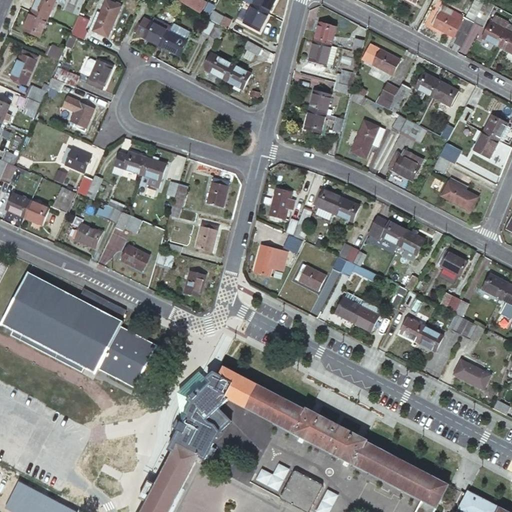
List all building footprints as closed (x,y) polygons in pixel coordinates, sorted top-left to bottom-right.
[(55,0),(37,0),(32,12),(48,19),(56,0),(55,0)] [(82,9),(85,0),(66,0),(65,1),(82,9)] [(97,11),(90,29),(108,36),(123,3),(116,0),(106,0),(101,12),(97,11)] [(202,0),(179,0),(183,2),(199,11),(205,2),(202,0)] [(255,0),(252,5),(267,13),(273,0),(255,0)] [(473,0),(465,16),(475,21),(485,0),(473,0)] [(486,0),(485,0),(475,21),(483,25),(494,4),(486,0)] [(78,16),(79,15),(82,9),(65,1),(62,9),(78,16)] [(206,1),(200,12),(207,15),(213,4),(206,1)] [(267,13),(252,5),(244,21),(259,29),(267,13)] [(208,16),(216,21),(220,23),(224,14),(212,8),(208,16)] [(435,25),(453,35),(463,15),(452,9),(450,14),(439,9),(431,23),(435,24),(435,25)] [(48,19),(32,12),(24,29),(40,36),(48,19)] [(78,16),(73,29),(71,33),(84,39),(88,31),(87,28),(90,20),(79,15),(78,16)] [(201,30),(209,34),(216,21),(208,16),(201,30)] [(500,46),(509,31),(505,28),(508,23),(495,16),(483,37),(500,46)] [(136,32),(161,45),(169,30),(144,17),(136,32)] [(216,21),(209,34),(216,38),(223,25),(220,23),(216,21)] [(319,21),(314,40),(331,45),(336,26),(319,21)] [(169,30),(161,45),(179,54),(186,39),(169,30)] [(511,32),(509,31),(500,46),(511,52),(511,32)] [(351,50),(361,53),(365,40),(355,37),(351,50)] [(261,46),(247,38),(243,46),(257,53),(261,46)] [(331,45),(314,40),(309,59),(327,63),(327,62),(331,45)] [(47,54),(59,60),(64,50),(51,45),(47,54)] [(338,47),(331,45),(327,62),(334,64),(338,47)] [(381,49),(373,63),(382,67),(392,73),(400,59),(381,49)] [(15,51),(5,73),(21,80),(30,61),(25,59),(26,56),(15,51)] [(225,78),(233,63),(211,51),(204,65),(205,68),(225,78)] [(92,76),(98,62),(92,59),(88,60),(84,70),(86,73),(92,76)] [(92,76),(88,83),(103,89),(113,66),(98,60),(98,62),(92,76)] [(233,63),(225,78),(243,88),(251,72),(233,63)] [(56,67),(53,75),(82,88),(85,80),(56,67)] [(336,81),(353,85),(356,73),(340,69),(336,81)] [(416,87),(433,96),(441,80),(424,72),(416,87)] [(52,76),(49,85),(61,90),(65,82),(52,76)] [(441,80),(433,96),(450,106),(459,90),(441,80)] [(351,94),(352,90),(353,85),(339,82),(336,81),(334,90),(351,94)] [(374,102),(389,109),(400,88),(386,81),(374,102)] [(32,84),(27,97),(28,97),(41,103),(47,90),(32,84)] [(400,88),(389,109),(396,112),(403,97),(406,99),(412,88),(402,84),(400,88)] [(314,90),(309,108),(325,112),(330,114),(332,107),(327,106),(330,94),(314,90)] [(368,98),(358,93),(354,100),(364,105),(368,98)] [(76,110),(72,120),(86,127),(96,108),(70,96),(65,105),(76,110)] [(35,117),(41,103),(28,97),(25,105),(26,106),(23,112),(35,117)] [(0,100),(0,122),(2,123),(4,120),(6,114),(10,105),(0,100)] [(466,105),(459,118),(466,122),(473,109),(466,105)] [(325,112),(309,108),(305,127),(321,131),(325,112)] [(400,128),(406,118),(399,114),(392,127),(399,131),(400,128)] [(341,132),(345,118),(337,115),(333,129),(341,132)] [(492,115),(484,131),(499,139),(507,123),(492,115)] [(429,130),(418,124),(406,118),(400,128),(412,135),(423,141),(429,130)] [(364,120),(351,150),(366,156),(371,143),(376,145),(384,128),(364,120)] [(441,136),(448,140),(455,127),(448,123),(441,136)] [(484,131),(478,128),(473,137),(479,140),(475,148),(490,156),(499,139),(484,131)] [(441,154),(452,160),(459,146),(448,140),(441,154)] [(18,156),(20,150),(9,145),(6,150),(18,156)] [(73,149),(66,163),(84,171),(91,157),(73,149)] [(2,159),(8,161),(14,164),(18,156),(6,150),(2,159)] [(124,167),(143,173),(148,158),(129,151),(129,154),(120,151),(115,164),(124,167)] [(396,152),(389,166),(413,179),(423,159),(413,153),(409,159),(396,152)] [(446,172),(452,160),(441,154),(435,166),(446,172)] [(0,177),(1,178),(8,161),(2,159),(0,157),(0,177)] [(148,158),(143,173),(149,175),(161,179),(166,164),(148,158)] [(8,161),(1,178),(9,182),(15,170),(17,165),(14,164),(8,161)] [(31,171),(17,165),(15,170),(28,176),(31,171)] [(61,168),(56,180),(63,183),(68,171),(61,168)] [(85,174),(77,192),(86,195),(93,178),(85,174)] [(161,179),(149,175),(147,182),(159,186),(161,179)] [(93,178),(86,195),(93,198),(101,179),(94,176),(93,178)] [(450,177),(449,180),(467,189),(469,186),(450,177)] [(230,183),(218,180),(213,179),(207,202),(224,206),(229,186),(230,183)] [(166,193),(175,196),(179,183),(170,180),(166,193)] [(467,189),(449,180),(441,194),(470,209),(478,195),(467,189)] [(173,205),(182,207),(188,185),(179,183),(175,196),(173,205)] [(75,190),(68,187),(60,203),(67,207),(75,190)] [(275,187),(269,213),(285,217),(292,192),(275,187)] [(335,213),(342,198),(323,190),(320,188),(314,204),(317,205),(335,213)] [(7,208),(25,216),(32,200),(14,192),(7,208)] [(107,204),(121,210),(124,204),(110,198),(107,204)] [(360,206),(342,198),(335,213),(353,221),(360,206)] [(32,200),(25,216),(43,224),(50,208),(32,200)] [(121,211),(121,210),(107,204),(106,204),(101,215),(116,222),(121,211)] [(179,215),(182,207),(173,205),(170,213),(179,215)] [(299,221),(294,235),(302,238),(307,224),(312,210),(304,207),(299,220),(299,221)] [(121,211),(116,222),(115,224),(123,227),(124,225),(138,231),(142,221),(121,211)] [(376,215),(367,232),(380,239),(382,235),(399,244),(407,230),(390,221),(389,222),(376,215)] [(287,232),(294,235),(299,221),(299,220),(292,218),(287,232)] [(82,224),(76,238),(95,247),(102,233),(82,224)] [(211,228),(201,225),(195,247),(212,251),(218,227),(211,225),(211,228)] [(411,232),(407,230),(399,244),(396,251),(411,260),(415,253),(416,253),(424,239),(416,235),(418,231),(413,229),(411,232)] [(301,250),(305,243),(296,237),(292,245),(301,250)] [(162,241),(159,249),(175,253),(180,254),(182,246),(162,241)] [(261,244),(254,269),(270,274),(272,266),(284,269),(288,252),(261,244)] [(127,245),(121,259),(141,268),(147,254),(127,245)] [(353,259),(358,250),(359,248),(352,245),(346,256),(353,259)] [(436,264),(439,265),(447,250),(444,248),(436,264)] [(175,253),(159,249),(156,263),(172,266),(175,253)] [(353,259),(352,260),(360,264),(365,254),(358,250),(353,259)] [(447,250),(439,265),(460,277),(469,261),(447,250)] [(0,255),(0,288),(13,262),(0,255)] [(333,266),(342,271),(348,259),(339,255),(333,266)] [(348,259),(342,271),(350,275),(352,270),(374,282),(379,273),(360,264),(352,260),(348,259)] [(303,262),(295,277),(319,289),(326,274),(303,262)] [(29,271),(2,322),(95,372),(98,368),(135,387),(158,344),(121,324),(123,321),(121,320),(127,308),(85,286),(79,298),(29,271)] [(189,271),(184,291),(201,295),(206,275),(189,271)] [(500,297),(508,281),(492,272),(483,288),(500,297)] [(406,287),(409,289),(413,291),(419,279),(412,276),(406,287)] [(511,283),(508,281),(500,297),(508,302),(505,307),(511,310),(511,283)] [(402,303),(409,289),(406,287),(401,285),(390,305),(399,309),(402,303)] [(409,307),(417,293),(413,291),(409,289),(402,303),(409,307)] [(439,304),(440,304),(454,312),(461,298),(446,290),(439,304)] [(348,291),(345,296),(362,305),(365,300),(348,291)] [(362,305),(345,296),(344,295),(335,311),(353,321),(362,305)] [(454,312),(455,312),(464,317),(471,303),(461,298),(454,312)] [(362,305),(353,321),(371,330),(379,314),(362,305)] [(447,327),(462,335),(470,319),(464,317),(455,312),(447,327)] [(401,333),(419,342),(428,327),(409,317),(401,333)] [(470,319),(462,335),(470,340),(479,324),(470,319)] [(479,324),(470,340),(476,343),(485,327),(479,324)] [(428,327),(419,342),(436,351),(444,335),(428,327)] [(462,360),(454,374),(483,389),(491,375),(462,360)] [(178,443),(142,511),(170,511),(201,455),(199,454),(228,397),(421,497),(413,511),(511,511),(467,488),(465,491),(457,507),(465,511),(432,511),(448,482),(432,474),(431,474),(367,441),(367,439),(352,431),(351,432),(322,417),(323,416),(309,409),(307,410),(240,375),(240,374),(225,366),(220,373),(216,371),(178,443)] [(511,397),(500,392),(497,399),(510,406),(511,402),(511,397)] [(493,408),(504,413),(506,415),(511,406),(510,406),(497,399),(493,408)] [(224,456),(220,464),(250,480),(255,471),(224,456)] [(277,462),(274,472),(260,467),(255,480),(280,489),(289,466),(277,462)] [(296,466),(280,495),(308,510),(324,481),(296,466)] [(317,510),(320,511),(329,511),(338,493),(327,488),(317,510)] [(236,511),(254,511),(260,500),(245,493),(236,511)] [(280,511),(311,511),(287,499),(280,511)]
